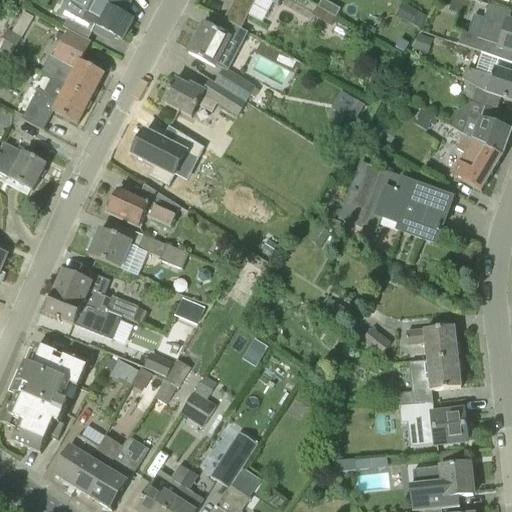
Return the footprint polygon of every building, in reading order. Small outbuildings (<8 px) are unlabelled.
[(131,0),(79,0),(68,20),(93,32),(107,39),(109,34),(122,42),(134,20),(124,15),(131,0)] [(237,0),(226,22),(230,25),(243,32),(258,0),(264,0),(268,2),(279,7),(282,0),(237,0)] [(511,13),(488,6),(484,19),(472,15),(466,34),(462,33),(458,46),(479,53),(499,61),(503,52),(511,54),(511,13)] [(332,28),(337,19),(316,8),(311,16),(332,28)] [(68,20),(64,28),(66,30),(87,41),(93,32),(68,20)] [(225,36),(216,31),(205,26),(191,55),(217,68),(231,42),(238,46),(245,33),(243,32),(230,25),(225,36)] [(94,98),(97,92),(96,91),(104,76),(80,63),(91,43),(87,41),(66,30),(51,58),(63,65),(54,81),(91,101),(93,97),(94,98)] [(0,50),(10,56),(20,38),(9,32),(0,47),(0,50)] [(0,64),(4,67),(9,57),(0,52),(0,64)] [(511,76),(508,75),(511,66),(511,65),(499,61),(479,53),(473,72),(466,70),(462,81),(469,85),(487,95),(500,100),(511,103),(511,76)] [(246,105),(256,89),(224,70),(214,84),(246,105)] [(91,101),(54,81),(52,80),(44,95),(38,91),(22,121),(43,132),(54,112),(77,126),(86,110),(87,111),(90,105),(89,105),(91,101)] [(189,88),(175,81),(163,105),(192,120),(199,109),(199,108),(212,114),(217,106),(238,119),(239,118),(241,118),(248,107),(210,82),(204,92),(191,85),(189,88)] [(496,113),(500,100),(487,95),(469,85),(460,101),(470,105),(454,114),(448,126),(501,159),(511,132),(491,125),(495,113),(496,113)] [(355,121),(364,105),(356,100),(347,116),(355,121)] [(480,194),(501,159),(448,126),(442,138),(463,150),(461,152),(464,153),(457,163),(450,175),(480,194)] [(130,132),(118,155),(144,166),(139,171),(156,179),(166,149),(180,153),(187,136),(162,129),(156,143),(130,132)] [(46,166),(4,145),(0,153),(0,176),(32,192),(46,166)] [(396,192),(381,186),(385,173),(360,163),(338,222),(376,236),(381,221),(397,227),(396,232),(433,245),(437,233),(439,234),(441,229),(439,228),(449,199),(400,180),(396,192)] [(170,231),(180,209),(161,197),(145,187),(139,201),(116,191),(112,200),(108,201),(105,204),(105,208),(107,211),(106,213),(142,230),(142,228),(141,228),(144,223),(148,224),(149,221),(170,231)] [(320,249),(329,235),(317,227),(308,241),(320,249)] [(122,271),(133,244),(102,230),(90,258),(122,271)] [(181,253),(167,247),(144,238),(138,251),(161,261),(175,266),(181,253)] [(132,324),(133,322),(123,318),(128,307),(100,298),(104,289),(93,285),(93,284),(64,272),(55,295),(114,318),(132,324)] [(78,320),(108,332),(114,318),(55,295),(53,300),(45,316),(75,328),(78,320)] [(456,346),(454,329),(406,334),(408,349),(424,347),(426,363),(457,360),(457,356),(459,356),(458,346),(456,346)] [(381,358),(392,344),(372,330),(361,343),(381,358)] [(112,356),(117,343),(96,334),(91,348),(112,356)] [(20,447),(60,366),(56,364),(59,358),(37,348),(28,367),(25,366),(13,395),(18,397),(14,407),(8,404),(0,422),(0,424),(18,432),(12,443),(20,447)] [(88,372),(92,367),(70,357),(64,368),(60,366),(20,447),(40,457),(48,440),(57,444),(65,428),(60,426),(68,406),(65,405),(70,393),(76,395),(79,391),(88,372)] [(458,363),(457,360),(426,363),(427,381),(420,381),(421,393),(398,396),(400,409),(434,406),(432,393),(461,390),(459,373),(461,373),(460,363),(458,363)] [(130,387),(138,372),(117,361),(109,376),(130,387)] [(176,395),(191,370),(177,362),(154,400),(166,407),(174,394),(176,395)] [(203,430),(217,408),(206,401),(211,394),(199,386),(180,416),(203,430)] [(467,444),(466,441),(463,414),(435,417),(434,406),(400,409),(401,426),(405,426),(408,450),(467,444)] [(247,436),(216,480),(228,488),(258,445),(247,436)] [(74,489),(89,466),(99,449),(80,438),(54,477),(74,489)] [(91,499),(122,448),(106,438),(99,449),(89,466),(74,489),(91,499)] [(149,451),(129,439),(123,449),(122,448),(91,499),(111,511),(135,473),(136,474),(149,451)] [(165,511),(188,478),(191,473),(180,466),(171,481),(159,475),(143,502),(145,504),(139,511),(165,511)] [(348,480),(353,473),(353,466),(339,467),(340,481),(348,480)] [(407,511),(437,511),(458,510),(456,499),(473,497),(469,466),(438,469),(440,484),(406,486),(407,511)] [(196,482),(188,478),(165,511),(200,511),(206,503),(190,491),(196,482)] [(243,511),(251,501),(231,487),(214,511),(243,511)]
